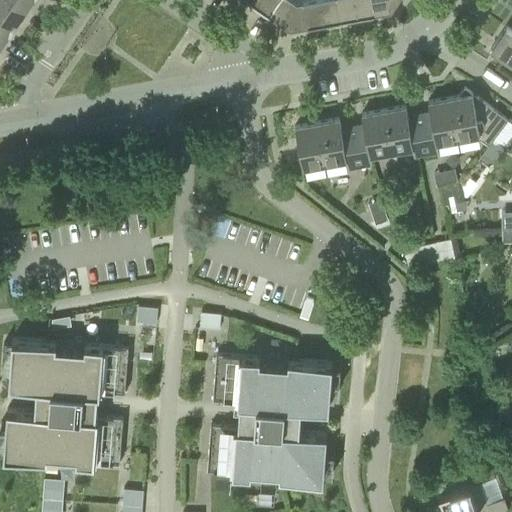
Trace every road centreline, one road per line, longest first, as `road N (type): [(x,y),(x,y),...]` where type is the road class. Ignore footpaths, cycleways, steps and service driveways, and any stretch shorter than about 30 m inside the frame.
road 1 (residential): [(383,511),(377,445),(388,279),(265,181),(241,79)]
road 2 (residential): [(16,120),(241,79)]
road 3 (residential): [(254,76),(392,50),(425,32)]
road 4 (residential): [(16,120),(14,104),(85,0)]
road 5 (residential): [(254,76),(252,60),(167,0)]
